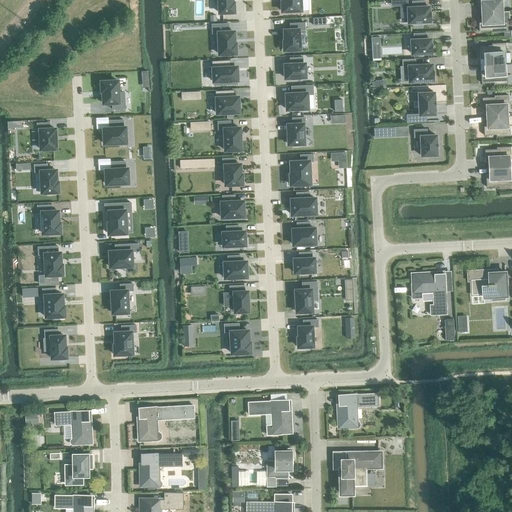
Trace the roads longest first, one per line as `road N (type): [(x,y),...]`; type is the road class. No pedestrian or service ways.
road 1 (residential): [(257,0),(274,381)]
road 2 (residential): [(380,250),(377,182),(462,176),(454,0)]
road 3 (residential): [(77,75),(91,391)]
road 4 (residential): [(314,379),(382,376),(380,250)]
road 5 (residential): [(113,390),(274,381)]
road 6 (residential): [(314,379),(315,511)]
road 7 (residential): [(380,250),(511,243)]
road 8 (residential): [(114,511),(113,390)]
